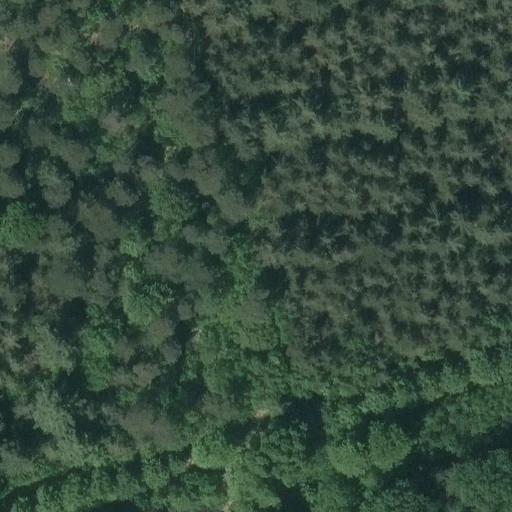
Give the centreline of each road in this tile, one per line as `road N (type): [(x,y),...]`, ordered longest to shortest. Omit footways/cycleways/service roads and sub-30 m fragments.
road 1 (track): [(62,511),(511,374)]
road 2 (track): [(179,0),(283,362),(316,433)]
road 3 (track): [(439,0),(511,255)]
